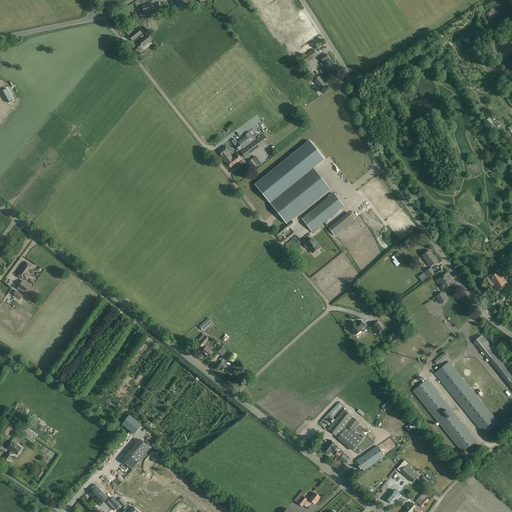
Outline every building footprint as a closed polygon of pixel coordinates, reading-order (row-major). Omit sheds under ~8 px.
[(154,10),(151,3),(142,6),(144,12),(140,13),(141,17),(151,14),(150,11),(154,10)] [(303,30),(307,27),(302,20),(297,23),(296,24),(294,21),(284,28),(288,33),(292,30),(296,35),(300,32),(301,34),(305,32),(303,30)] [(132,41),(142,34),(138,28),(128,36),(132,41)] [(139,41),(143,47),(152,40),(148,35),(145,37),(143,34),(140,37),(142,39),(139,41)] [(143,47),(140,42),(132,48),(136,53),(143,47)] [(494,54),(492,47),(487,48),(485,49),(487,56),(493,54),(494,54)] [(318,53),(321,57),(327,52),(324,48),(318,53)] [(298,60),(302,67),(307,63),(318,55),(313,49),(298,60)] [(335,68),(326,54),(320,58),(323,63),(321,64),(322,65),(323,64),(329,72),(335,68)] [(302,67),(305,70),(307,73),(312,70),(307,63),(302,67)] [(326,84),(319,76),(314,80),(320,89),(326,84)] [(8,103),(14,100),(7,88),(2,91),(8,103)] [(239,151),(254,140),(250,134),(235,145),(239,151)] [(259,146),(255,141),(240,152),(244,157),(259,146)] [(254,185),(269,204),(286,225),(330,189),(314,168),(324,160),(308,141),(254,185)] [(238,154),(231,159),(227,153),(229,151),(225,146),(218,151),(222,157),(222,158),(223,159),(225,159),(227,162),(226,162),(230,168),(242,159),(238,154)] [(257,165),(252,159),(248,162),(253,169),(257,165)] [(344,207),(333,193),(301,219),(312,233),(344,207)] [(355,220),(349,213),(329,229),(335,236),(355,220)] [(323,228),(313,234),(316,238),(326,232),(323,228)] [(307,249),(308,249),(312,254),(320,248),(312,238),(304,244),(305,245),(304,246),(307,249)] [(422,256),(430,267),(437,261),(429,250),(422,256)] [(405,259),(398,252),(393,256),(400,263),(405,259)] [(26,281),(30,276),(27,274),(32,266),(27,263),(18,276),(23,279),(26,281)] [(436,273),(431,267),(425,272),(429,278),(436,273)] [(507,285),(498,270),(486,278),(491,286),(493,285),(497,292),(507,285)] [(421,281),(427,276),(424,273),(418,277),(421,281)] [(443,291),(447,288),(454,283),(447,274),(440,279),(440,278),(436,281),(443,291)] [(23,281),(17,288),(26,295),(32,288),(23,281)] [(16,290),(14,293),(13,295),(20,300),(23,295),(16,290)] [(448,300),(442,292),(436,296),(441,304),(448,300)] [(203,330),(212,322),(209,318),(199,327),(203,330)] [(349,325),(350,326),(349,327),(355,335),(362,330),(363,332),(367,328),(361,321),(357,324),(355,322),(353,323),(353,322),(351,322),(350,324),(349,325)] [(370,327),(377,335),(383,330),(377,321),(370,327)] [(199,345),(204,349),(202,352),(209,358),(213,353),(204,345),(209,339),(203,334),(198,340),(201,342),(199,345)] [(511,389),(511,372),(482,335),(473,342),(511,389)] [(218,352),(225,358),(229,353),(222,347),(218,352)] [(437,365),(448,356),(445,353),(434,362),(437,365)] [(218,365),(231,375),(234,371),(222,361),(218,365)] [(434,373),(484,435),(498,423),(449,362),(434,373)] [(412,391),(462,453),(477,441),(427,379),(412,391)] [(265,408),(269,403),(264,399),(259,404),(265,408)] [(344,409),(328,429),(338,437),(354,417),(344,409)] [(129,415),(122,425),(134,434),(142,425),(129,415)] [(4,432),(12,424),(9,422),(2,430),(4,432)] [(17,432),(32,443),(37,436),(22,425),(17,432)] [(354,432),(347,426),(337,438),(352,451),(363,439),(356,434),(357,433),(355,431),(354,432)] [(140,439),(122,460),(132,469),(150,448),(140,439)] [(336,445),(329,440),(322,449),(329,455),(332,451),(333,452),(338,447),(336,446),(336,445)] [(7,448),(11,451),(13,452),(17,455),(21,448),(12,442),(7,448)] [(385,456),(378,446),(356,461),(363,471),(385,456)] [(11,451),(9,454),(8,453),(4,458),(9,461),(12,456),(11,455),(13,452),(11,451)] [(343,455),(340,459),(346,464),(349,460),(343,455)] [(400,471),(412,482),(418,475),(406,465),(400,471)] [(105,505),(103,503),(108,498),(95,485),(89,492),(91,494),(90,494),(103,507),(105,505)] [(302,490),(294,500),(302,506),(307,499),(303,496),(306,493),(302,490)] [(390,504),(399,494),(394,490),(385,500),(390,504)] [(311,495),(308,499),(314,504),(320,497),(314,493),(312,496),(311,495)] [(423,501),(419,505),(423,507),(429,500),(422,494),(419,498),(423,501)] [(112,509),(114,511),(120,505),(112,497),(108,501),(114,507),(112,509)] [(122,498),(119,501),(125,507),(128,504),(122,498)] [(412,503),(411,504),(410,503),(406,507),(407,508),(403,511),(411,511),(413,511),(414,511),(421,511),(422,511),(412,503)]
